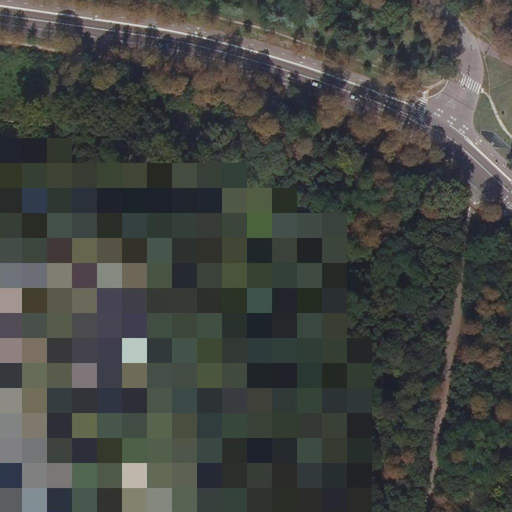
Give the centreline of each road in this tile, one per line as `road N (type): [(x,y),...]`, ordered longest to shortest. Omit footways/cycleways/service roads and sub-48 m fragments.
road 1 (primary): [(446,141),(405,117),(243,61),(0,19)]
road 2 (unclassified): [(427,0),(460,37),(470,68),(446,141)]
